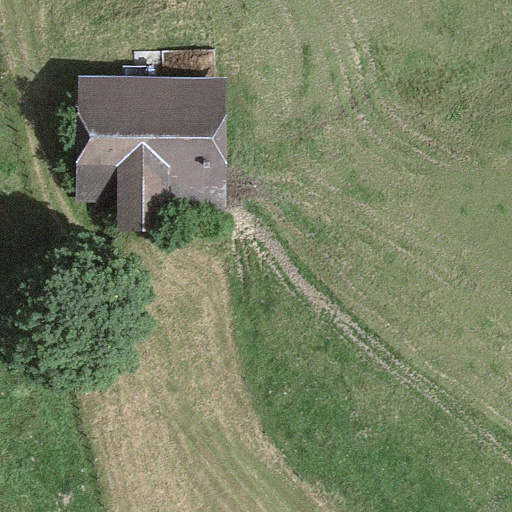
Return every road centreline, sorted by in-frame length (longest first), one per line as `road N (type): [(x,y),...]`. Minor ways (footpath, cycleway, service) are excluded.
road 1 (track): [(0,295),(106,283),(228,316),(408,511)]
road 2 (track): [(0,15),(36,149),(106,283)]
